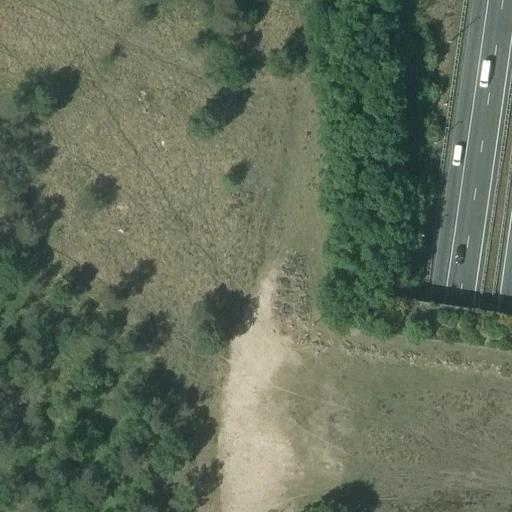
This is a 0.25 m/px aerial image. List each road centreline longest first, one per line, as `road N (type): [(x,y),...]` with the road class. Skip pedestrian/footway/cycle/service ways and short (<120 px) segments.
road 1 (motorway): [(499,0),(427,511)]
road 2 (motorway): [(483,511),(511,312)]
